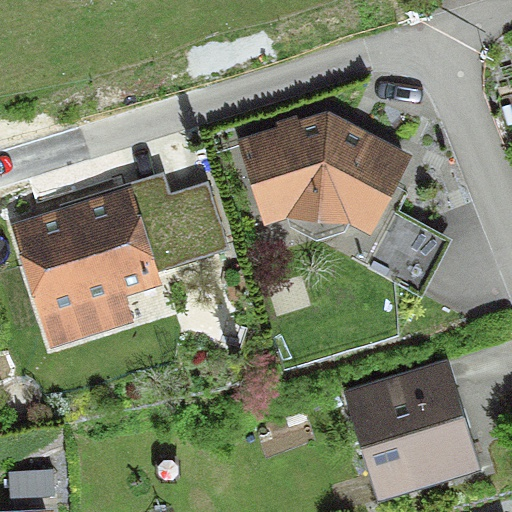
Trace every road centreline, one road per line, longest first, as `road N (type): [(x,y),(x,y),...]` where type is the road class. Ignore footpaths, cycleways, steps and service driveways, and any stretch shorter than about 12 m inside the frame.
road 1 (residential): [(434,47),(368,56),(85,146)]
road 2 (residential): [(511,248),(434,47)]
